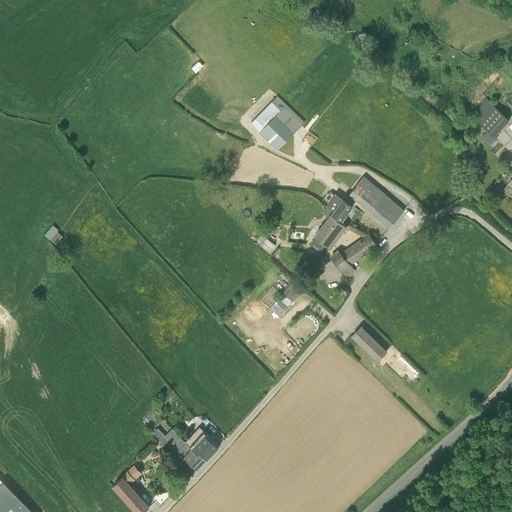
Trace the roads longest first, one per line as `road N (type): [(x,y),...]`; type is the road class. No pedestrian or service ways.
road 1 (unclassified): [(161,511),(334,322),(399,238),(456,208),(511,247)]
road 2 (unclassified): [(368,511),(511,380)]
